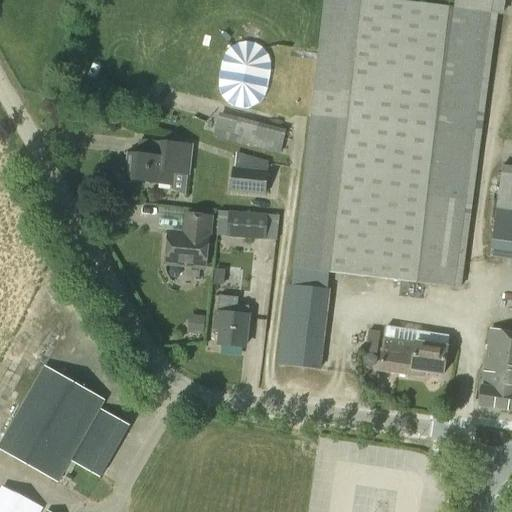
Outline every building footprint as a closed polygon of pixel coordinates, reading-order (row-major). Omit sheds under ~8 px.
[(505,0),(454,0),(454,5),(449,5),(448,7),(388,0),(323,0),(292,268),(330,273),(330,274),(461,289),(498,15),(503,16),(505,0)] [(282,145),(285,130),(219,113),(215,128),(282,145)] [(188,176),(192,144),(158,141),(157,157),(128,154),(126,180),(171,185),(172,174),(188,176)] [(511,167),(502,166),(489,257),(511,260),(511,333),(490,330),(479,406),(511,411),(511,167)] [(265,195),(267,172),(232,169),(230,192),(265,195)] [(265,240),(267,214),(229,211),(227,237),(265,240)] [(206,267),(211,217),(187,214),(185,235),(169,233),(166,263),(206,267)] [(328,290),(330,274),(330,273),(292,268),(290,286),(286,286),(277,366),(320,371),(330,290),(328,290)] [(244,347),(248,311),(236,310),(237,299),(219,297),(215,329),(221,330),(220,345),(244,347)] [(443,375),(447,348),(415,343),(416,332),(386,328),(380,371),(418,377),(419,372),(443,375)] [(377,354),(380,332),(368,331),(365,352),(377,354)] [(377,358),(371,354),(364,357),(363,364),(369,369),(376,365),(377,358)] [(0,450),(57,483),(104,400),(45,367),(0,445),(0,450)] [(0,511),(39,511),(41,509),(2,487),(0,489),(0,511)]
